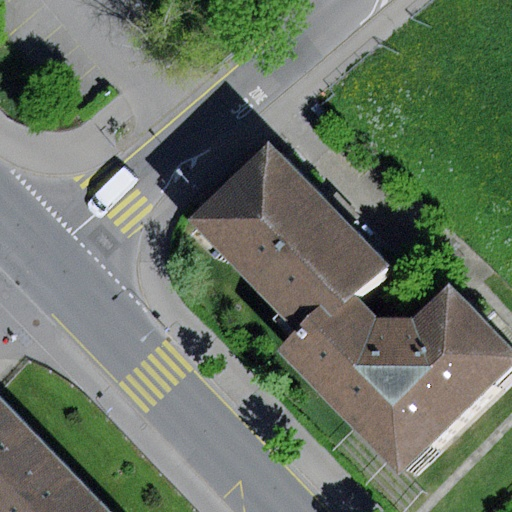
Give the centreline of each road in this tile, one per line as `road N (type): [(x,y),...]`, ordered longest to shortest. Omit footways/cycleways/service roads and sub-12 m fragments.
road 1 (residential): [(41,259),(350,0)]
road 2 (residential): [(41,259),(286,511)]
